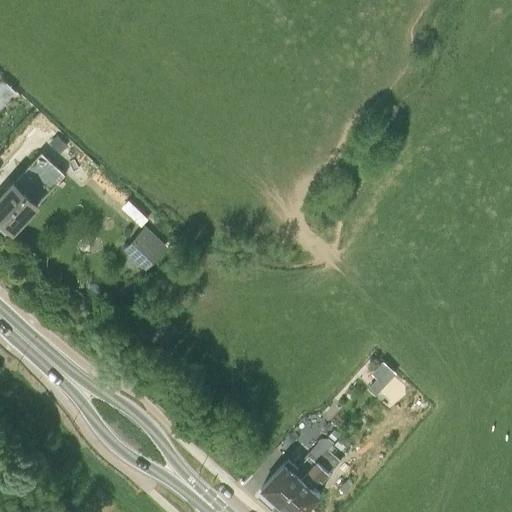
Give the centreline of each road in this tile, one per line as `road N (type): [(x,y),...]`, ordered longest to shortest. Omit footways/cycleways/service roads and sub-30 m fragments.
road 1 (primary): [(174,475),(171,456),(145,421),(111,397),(78,388)]
road 2 (primary): [(78,388),(116,447),(174,475)]
